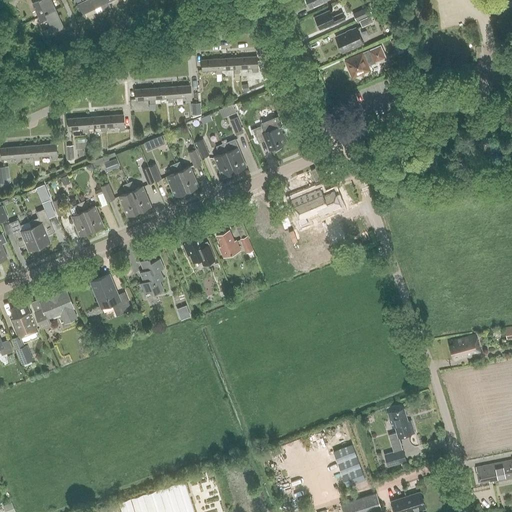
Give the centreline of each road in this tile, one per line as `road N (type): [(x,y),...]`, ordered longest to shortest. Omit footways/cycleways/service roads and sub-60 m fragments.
road 1 (unclassified): [(466,511),(433,378),(354,161),(339,144)]
road 2 (residential): [(0,289),(339,144)]
road 3 (residential): [(0,132),(269,14)]
road 4 (residential): [(511,74),(339,144)]
road 5 (unclassified): [(339,144),(323,132),(269,14)]
